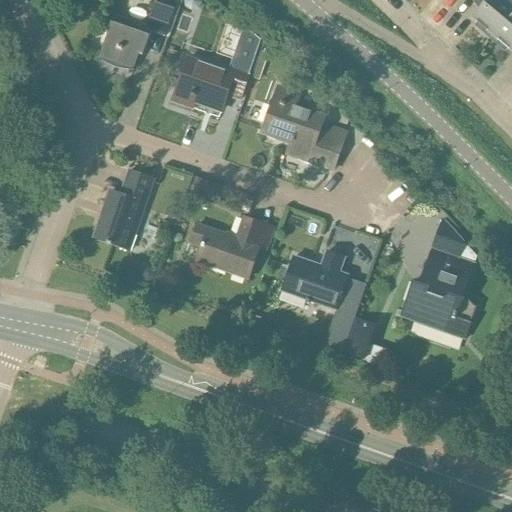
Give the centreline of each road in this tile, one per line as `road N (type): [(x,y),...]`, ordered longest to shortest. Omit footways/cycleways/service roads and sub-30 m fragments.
road 1 (tertiary): [(511,499),(175,382)]
road 2 (residential): [(363,213),(299,200),(123,137),(82,132)]
road 3 (unclassified): [(511,201),(300,0)]
road 4 (residential): [(460,81),(308,0)]
road 5 (residential): [(28,295),(82,132)]
road 6 (tertiary): [(175,382),(104,335),(22,313)]
road 7 (tertiary): [(14,337),(175,382)]
road 8 (residential): [(82,132),(19,0)]
